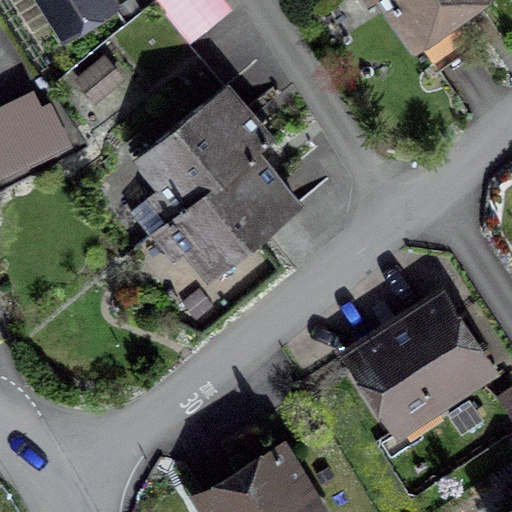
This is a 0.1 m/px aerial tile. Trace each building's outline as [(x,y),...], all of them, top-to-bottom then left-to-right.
[(29,0),(59,48),(116,12),(108,0),(29,0)] [(141,0),(138,3),(168,37),(201,9),(192,0),(141,0)] [(498,0),(370,0),(413,61),(500,1),(498,0)] [(102,55),(80,76),(99,96),(121,75),(102,55)] [(169,217),(244,154),(264,137),(222,88),(128,168),(169,217)] [(38,93),(0,111),(0,186),(68,153),(38,93)] [(244,154),(169,217),(151,232),(200,290),(293,212),(244,154)] [(441,301),(339,365),(390,446),(492,382),(441,301)] [(316,511),(276,443),(184,497),(192,511),(316,511)]
